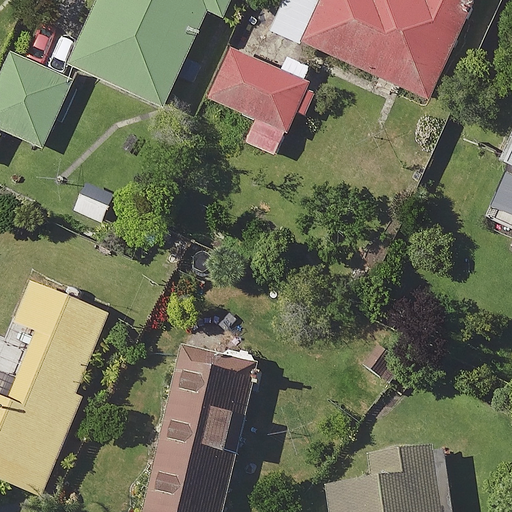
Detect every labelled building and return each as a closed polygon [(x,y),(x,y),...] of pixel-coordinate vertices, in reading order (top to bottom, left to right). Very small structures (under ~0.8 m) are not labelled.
[(238,0),(107,0),(77,75),(174,115),(215,16),(229,22),(238,0)] [(485,0),(428,0),(429,0),(428,0),(295,0),(278,40),(437,110),(485,0)] [(228,55),(205,109),(253,130),(245,147),(290,166),(321,95),(228,55)] [(80,87),(20,61),(0,105),(0,130),(51,153),(80,87)] [(511,187),(505,185),(490,225),(511,232),(511,187)] [(70,285),(63,302),(36,292),(15,346),(3,374),(1,373),(0,372),(0,485),(48,505),(120,325),(84,311),(91,293),(70,285)] [(231,511),(265,373),(186,354),(148,511),(231,511)] [(453,511),(447,454),(377,462),(380,488),(336,493),(337,511),(453,511)]
